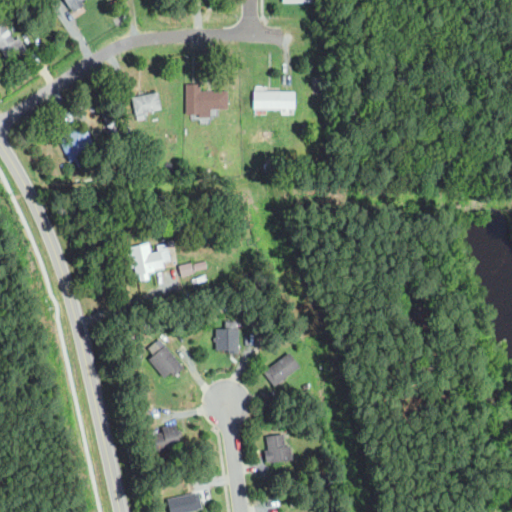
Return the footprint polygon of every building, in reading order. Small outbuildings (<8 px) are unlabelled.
[(83,0),(70,9),(67,4),(64,0),(83,0)] [(7,59),(0,48),(0,22),(2,21),(15,40),(19,37),(27,50),(15,59),(12,55),(7,59)] [(210,117),(199,117),(199,114),(186,114),(186,84),(200,84),(200,91),(228,91),(228,109),(210,109),(210,117)] [(136,114),(134,105),(132,97),(157,92),(161,108),(136,114)] [(295,109),(255,109),(255,92),(295,92),(295,109)] [(111,134),(106,124),(101,110),(107,108),(118,132),(111,134)] [(78,168),(75,160),(70,162),(59,138),(79,129),(81,133),(87,130),(95,146),(88,148),(94,161),(78,168)] [(111,165),(106,160),(113,152),(118,157),(111,165)] [(120,179),(119,177),(115,169),(132,162),(136,170),(120,179)] [(264,172),(264,164),(275,164),(275,171),(264,172)] [(141,280),(140,275),(137,275),(130,246),(149,242),(155,271),(148,273),(149,278),(141,280)] [(186,290),(184,282),(190,280),(192,289),(186,290)] [(411,331),(410,325),(410,324),(402,325),(401,311),(408,310),(408,308),(430,306),(432,329),(411,331)] [(239,354),(229,354),(229,350),(217,350),(217,342),(215,342),(215,337),(217,337),(217,329),(225,329),(225,321),(237,322),(236,329),(239,329),(239,354)] [(164,377),(149,359),(166,345),(184,368),(175,376),(171,372),(164,377)] [(275,386),(264,372),(289,352),(300,366),(275,386)] [(141,363),(135,360),(138,355),(143,357),(141,363)] [(475,381),(472,377),(467,371),(476,364),(484,374),(475,381)] [(156,453),(151,435),(164,432),(162,427),(176,424),(181,446),(156,453)] [(270,463),(270,461),(267,462),(265,451),(269,451),(267,437),(284,434),(286,446),(291,446),(293,460),(270,463)] [(152,471),(150,464),(155,462),(158,469),(152,471)] [(189,511),(171,511),(168,499),(195,492),(195,495),(199,494),(203,509),(189,511)]
